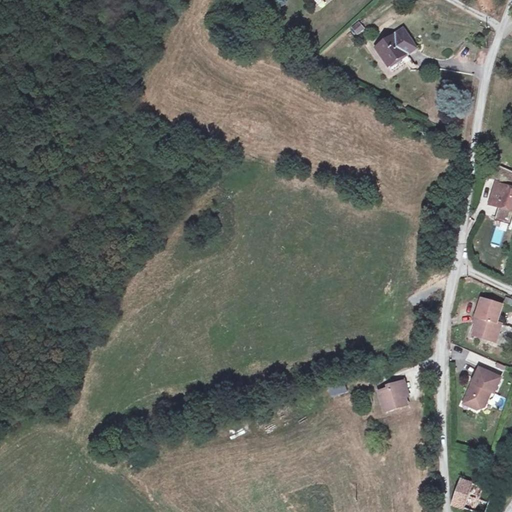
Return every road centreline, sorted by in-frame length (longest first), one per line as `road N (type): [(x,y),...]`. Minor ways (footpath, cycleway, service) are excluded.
road 1 (residential): [(511,4),(490,58),(446,318),(448,511)]
road 2 (track): [(229,0),(225,11),(252,29),(474,151)]
